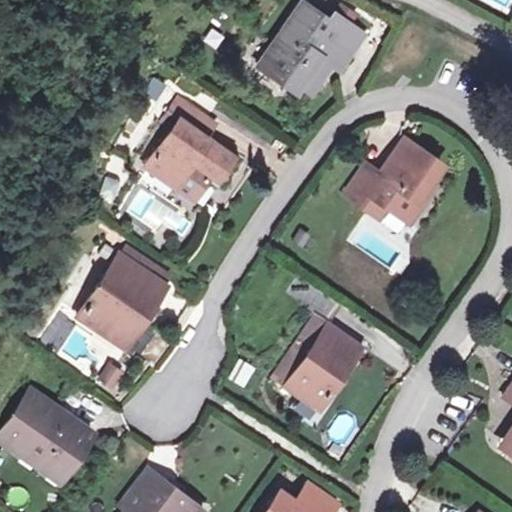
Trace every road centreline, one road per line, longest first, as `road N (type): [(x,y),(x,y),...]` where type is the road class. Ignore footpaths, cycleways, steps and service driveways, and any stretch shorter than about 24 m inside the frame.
road 1 (residential): [(511,147),(496,114),(465,84),(414,69),(359,88),(319,135),(158,389)]
road 2 (residential): [(371,511),(380,468),(418,380),(498,244),(511,198)]
